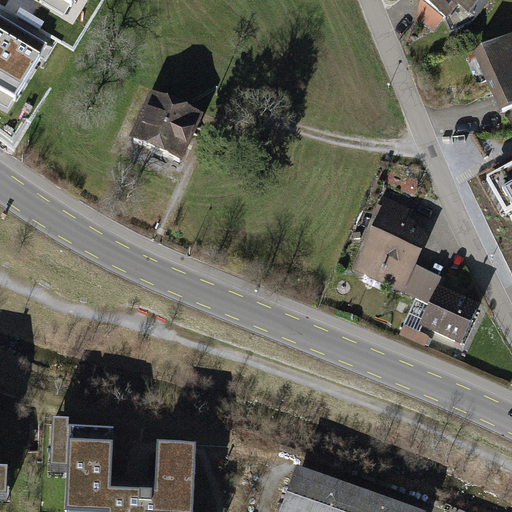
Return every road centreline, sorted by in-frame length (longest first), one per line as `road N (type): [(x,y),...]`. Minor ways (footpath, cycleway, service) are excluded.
road 1 (tertiary): [(0,180),(138,265),(511,424)]
road 2 (residential): [(369,0),(457,226),(511,318)]
